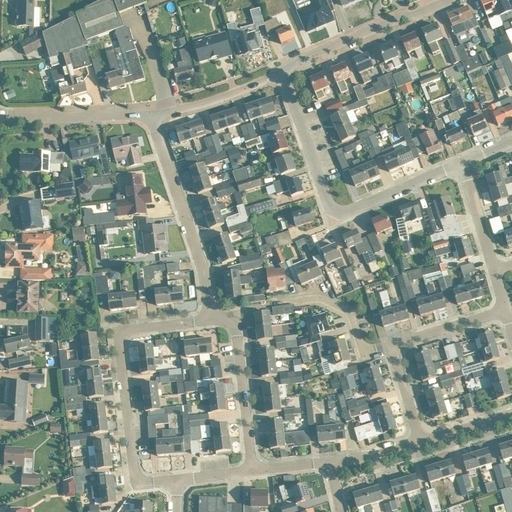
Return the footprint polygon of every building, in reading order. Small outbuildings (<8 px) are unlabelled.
[(15,22),(15,26),(17,27),(27,27),(32,27),(39,27),(39,9),(33,9),(33,0),(27,0),(26,0),(17,0),(17,8),(19,8),(18,14),(17,14),(17,18),(16,18),(16,21),(15,22)] [(44,32),(42,33),(43,36),(43,37),(44,40),(49,59),(50,61),(51,65),(51,67),(58,65),(59,65),(61,69),(51,72),(55,85),(57,85),(61,97),(72,93),(72,96),(86,92),(83,83),(84,83),(83,81),(83,82),(82,80),(75,82),(72,71),(85,68),(90,67),(84,46),(87,45),(86,41),(114,30),(122,27),(118,14),(145,3),(143,0),(103,0),(83,10),(84,11),(75,15),(75,16),(50,29),(44,32)] [(298,0),(294,2),(299,12),(307,32),(316,28),(324,24),(333,21),(325,1),(324,1),(323,0),(298,0)] [(498,16),(491,0),(484,0),(481,2),(489,21),(489,20),(492,27),(502,23),(499,17),(499,16),(498,16)] [(503,0),(491,0),(498,16),(499,16),(499,17),(511,12),(507,3),(506,4),(503,0)] [(457,12),(461,23),(465,32),(478,26),(472,12),(470,13),(468,7),(457,12)] [(234,11),(225,13),(228,23),(236,21),(234,11)] [(260,12),(252,14),(256,28),(257,30),(265,28),(260,12)] [(461,23),(457,12),(448,16),(452,27),(451,28),(455,36),(465,32),(461,23)] [(276,20),(265,25),(268,38),(277,34),(281,45),(295,39),(290,28),(284,31),(282,24),(279,26),(276,20)] [(443,39),(437,25),(423,31),(432,53),(440,50),(436,42),(443,39)] [(236,26),(228,28),(232,44),(236,43),(240,58),(244,58),(244,59),(254,56),(254,55),(264,52),(260,35),(249,38),(249,37),(240,39),(236,26)] [(119,48),(105,52),(109,65),(112,75),(105,77),(106,80),(109,90),(124,86),(123,83),(133,80),(134,83),(144,80),(141,70),(135,51),(135,50),(132,41),(129,30),(122,27),(114,30),(115,35),(117,39),(119,48)] [(502,27),(496,30),(499,36),(504,34),(502,27)] [(500,59),(501,60),(511,55),(511,46),(506,33),(499,36),(503,45),(493,49),(498,59),(501,58),(502,59),(500,59)] [(194,41),(193,37),(200,63),(218,58),(219,59),(231,56),(225,34),(224,34),(224,35),(206,40),(205,37),(194,41)] [(408,54),(414,51),(415,51),(418,59),(424,56),(415,34),(402,40),(408,54)] [(20,43),(25,54),(41,46),(37,38),(36,36),(35,36),(20,43)] [(178,47),(178,49),(186,47),(184,39),(176,41),(178,47)] [(450,40),(444,43),(453,65),(460,62),(450,40)] [(381,49),(380,50),(385,63),(392,60),(395,68),(401,66),(392,44),(386,47),(385,46),(381,48),(381,49)] [(472,58),(469,59),(463,45),(456,48),(462,63),(463,62),(467,73),(477,69),(482,67),(477,56),(472,58)] [(179,70),(174,71),(177,82),(195,78),(188,49),(180,51),(183,63),(177,64),(179,70)] [(492,49),(487,51),(489,58),(495,55),(492,49)] [(486,52),(479,55),(483,65),(490,62),(486,52)] [(373,68),(372,64),(368,55),(360,58),(360,59),(355,61),(354,60),(354,61),(365,84),(371,81),(366,71),(373,68)] [(511,64),(511,61),(511,60),(511,55),(501,60),(504,68),(505,67),(511,84),(511,64)] [(407,70),(412,82),(420,79),(411,58),(404,61),(408,70),(407,70)] [(91,61),(97,79),(103,77),(97,59),(91,61)] [(504,68),(501,60),(500,59),(494,62),(498,70),(494,72),(501,90),(511,86),(504,68)] [(331,70),(335,80),(342,94),(348,91),(344,81),(351,78),(345,64),(337,68),(332,71),(332,70),(331,70)] [(462,64),(456,66),(459,73),(464,70),(462,64)] [(400,87),(410,84),(411,84),(410,83),(412,82),(407,70),(393,76),(392,73),(384,76),(389,90),(397,86),(398,88),(400,87)] [(323,74),(309,80),(319,101),(325,98),(322,91),(329,87),(323,74)] [(438,74),(436,75),(434,76),(421,80),(419,81),(421,87),(427,84),(440,80),(438,74)] [(377,95),(389,90),(384,76),(377,79),(379,82),(372,85),(377,95)] [(435,83),(428,86),(431,93),(438,91),(435,83)] [(400,87),(399,88),(403,97),(413,93),(410,84),(400,87)] [(366,100),(367,99),(361,85),(354,88),(360,101),(360,102),(366,100)] [(452,94),(451,94),(457,109),(458,109),(458,111),(466,108),(458,89),(451,92),(452,94)] [(13,90),(5,93),(7,100),(15,97),(13,90)] [(457,109),(451,94),(430,102),(435,116),(440,114),(436,105),(448,100),(452,111),(457,109)] [(484,96),(478,99),(481,105),(487,102),(484,96)] [(500,102),(504,109),(503,110),(508,122),(511,120),(511,96),(511,97),(500,102)] [(271,99),(259,103),(263,117),(276,113),(271,99)] [(369,105),(367,99),(366,100),(360,102),(360,101),(355,103),(344,107),(346,112),(348,111),(349,112),(369,105)] [(317,110),(322,108),(319,101),(314,103),(317,110)] [(342,109),(339,101),(326,106),(329,114),(342,109)] [(263,117),(259,103),(246,107),(250,121),(258,119),(260,125),(265,123),(263,117)] [(488,130),(477,103),(470,106),(476,119),(468,122),(474,136),(482,133),(481,132),(487,129),(488,131),(488,130)] [(498,126),(508,122),(503,110),(497,112),(494,104),(488,107),(494,123),(497,122),(498,126)] [(236,110),(224,114),(229,128),(241,124),(236,110)] [(446,134),(451,146),(465,140),(457,122),(461,121),(457,111),(448,116),(452,126),(450,127),(452,132),(446,134)] [(332,119),(337,131),(350,125),(345,113),(332,119)] [(229,128),(224,114),(211,119),(215,133),(229,128)] [(278,119),(268,122),(265,123),(269,135),(276,132),(281,131),(278,119)] [(446,133),(441,120),(435,122),(440,135),(446,133)] [(201,122),(189,126),(194,140),(206,136),(201,122)] [(405,122),(396,126),(400,138),(404,137),(407,145),(413,143),(412,141),(408,130),(405,122)] [(253,124),(247,126),(252,141),(260,138),(259,134),(256,135),(255,133),(253,124)] [(350,125),(337,131),(342,143),(355,138),(350,125)] [(194,140),(189,126),(176,130),(181,144),(194,140)] [(243,143),(243,144),(252,141),(247,126),(241,127),(244,138),(240,139),(242,144),(243,143)] [(366,132),(358,136),(360,141),(369,137),(373,135),(371,131),(367,133),(366,132)] [(260,138),(252,141),(243,144),(245,148),(247,147),(248,150),(257,146),(258,150),(260,151),(263,150),(271,148),(273,154),(288,149),(283,135),(278,137),(276,132),(269,135),(260,138)] [(433,132),(420,137),(424,147),(428,156),(441,150),(440,147),(443,146),(440,140),(437,142),(433,132)] [(217,135),(211,136),(217,154),(226,151),(234,148),(233,145),(221,148),(217,135)] [(373,136),(373,135),(369,137),(378,158),(383,156),(374,136),(373,136)] [(199,154),(200,160),(217,154),(211,136),(204,139),(207,149),(206,152),(199,154)] [(141,157),(141,156),(140,149),(137,137),(127,139),(128,140),(122,141),(122,138),(112,140),(116,160),(123,158),(124,161),(126,160),(128,167),(142,164),(140,157),(141,157)] [(369,137),(360,141),(353,144),(355,147),(361,144),(365,153),(369,152),(372,160),(378,158),(369,137)] [(66,154),(65,154),(68,162),(68,161),(73,160),(73,161),(100,155),(105,175),(112,175),(105,146),(99,147),(97,138),(64,145),(66,154)] [(413,143),(418,155),(424,153),(418,139),(412,141),(413,143)] [(355,150),(353,145),(344,148),(346,154),(355,150)] [(238,148),(227,152),(231,164),(237,162),(242,161),(238,148)] [(408,148),(396,154),(402,167),(414,162),(414,161),(408,148)] [(335,152),(343,172),(344,172),(350,169),(342,150),(335,152)] [(188,165),(189,164),(200,160),(199,154),(195,155),(194,151),(184,154),(188,165)] [(226,151),(217,154),(200,160),(189,164),(191,169),(190,170),(194,182),(208,177),(204,166),(208,166),(228,159),(226,151)] [(68,162),(65,154),(38,153),(38,156),(21,156),(21,172),(46,173),(51,173),(51,164),(63,165),(63,163),(68,162)] [(396,154),(384,159),(386,163),(390,173),(402,167),(396,154)] [(278,168),(280,176),(296,171),(291,157),(267,165),(269,171),(278,168)] [(350,173),(349,173),(351,176),(355,187),(367,182),(361,168),(362,168),(359,160),(353,162),(356,170),(350,173)] [(237,162),(231,164),(233,171),(238,169),(239,169),(237,162)] [(374,163),(362,168),(361,168),(367,182),(380,177),(374,163)] [(510,184),(504,165),(499,167),(501,174),(487,178),(490,190),(504,186),(510,184)] [(236,182),(237,187),(239,192),(240,192),(240,193),(245,191),(262,186),(259,176),(248,179),(244,168),(232,172),(236,181),(236,182)] [(62,173),(58,180),(64,184),(66,184),(70,178),(69,177),(62,173)] [(117,208),(118,217),(147,214),(146,204),(151,203),(150,189),(143,190),(142,176),(124,179),(126,193),(118,194),(116,196),(117,202),(108,203),(109,209),(117,208)] [(109,177),(85,179),(85,180),(86,188),(93,187),(109,186),(109,177)] [(198,195),(212,190),(208,177),(194,182),(198,195)] [(285,193),(289,191),(291,198),(304,193),(299,180),(287,184),(286,180),(273,184),(277,195),(285,192),(285,193)] [(53,185),(55,199),(76,197),(74,182),(66,184),(64,184),(53,185)] [(236,182),(231,183),(215,188),(217,194),(237,187),(236,182)] [(508,199),(510,205),(511,204),(511,183),(510,185),(510,184),(504,186),(490,190),(494,203),(508,199)] [(237,187),(217,194),(219,199),(228,196),(239,192),(237,187)] [(449,198),(434,203),(438,212),(445,232),(439,234),(430,237),(433,245),(440,243),(448,240),(448,241),(464,235),(459,223),(457,223),(454,215),(455,215),(452,208),(453,207),(452,205),(451,205),(449,198)] [(248,217),(274,209),(278,208),(275,199),(245,208),(248,217)] [(216,200),(211,201),(202,204),(206,217),(220,212),(227,210),(224,203),(218,205),(216,200)] [(20,204),(21,213),(22,221),(24,221),(25,231),(43,229),(39,201),(20,204)] [(423,219),(417,203),(400,209),(403,219),(396,221),(401,242),(409,240),(405,225),(412,222),(423,219)] [(228,219),(226,221),(227,224),(229,229),(249,222),(248,217),(245,208),(243,204),(238,206),(237,206),(239,214),(239,215),(228,219)] [(498,214),(511,211),(511,210),(511,204),(510,205),(497,209),(498,214)] [(422,211),(430,237),(439,234),(430,208),(422,211)] [(115,223),(114,214),(93,216),(92,209),(84,210),(85,217),(83,217),(84,226),(97,225),(97,226),(115,223)] [(310,210),(285,217),(284,215),(278,217),(278,220),(284,218),(285,220),(287,230),(314,222),(310,210)] [(511,215),(511,213),(511,211),(498,214),(500,218),(500,219),(511,215)] [(210,230),(224,225),(220,212),(206,217),(210,230)] [(57,213),(50,214),(51,226),(58,226),(57,213)] [(373,222),(373,220),(372,221),(378,235),(385,232),(386,235),(393,232),(386,215),(378,218),(379,219),(373,222)] [(500,218),(490,221),(494,236),(504,233),(502,226),(500,219),(500,218)] [(144,237),(146,255),(167,253),(165,237),(167,237),(166,226),(154,228),(153,220),(139,222),(140,230),(145,230),(146,237),(144,237)] [(115,223),(97,226),(97,232),(106,230),(127,228),(127,221),(115,223)] [(249,222),(229,229),(231,234),(240,231),(241,234),(253,230),(250,221),(249,222)] [(509,224),(502,226),(504,233),(508,247),(511,245),(511,230),(511,231),(509,224)] [(79,242),(80,246),(86,245),(84,228),(77,228),(79,242)] [(97,232),(99,248),(108,247),(107,236),(106,230),(97,232)] [(357,231),(343,237),(346,244),(345,244),(346,246),(346,245),(348,249),(354,246),(355,246),(359,255),(362,254),(367,265),(368,265),(376,261),(372,251),(370,247),(366,238),(361,240),(357,231)] [(256,239),(259,248),(261,255),(280,249),(279,247),(293,244),(289,232),(265,239),(267,245),(263,247),(260,237),(256,239)] [(375,254),(382,251),(375,233),(367,236),(375,254)] [(214,239),(218,252),(232,247),(228,235),(214,239)] [(23,268),(23,261),(32,261),(32,263),(42,264),(42,257),(39,257),(39,249),(43,246),(52,246),(52,237),(37,237),(36,237),(36,239),(23,238),(23,248),(18,247),(17,247),(17,245),(10,245),(10,247),(8,247),(8,248),(9,248),(9,255),(7,255),(7,260),(8,261),(7,268),(23,268)] [(310,237),(304,239),(313,258),(319,255),(310,237)] [(460,238),(433,246),(434,250),(436,258),(438,257),(440,257),(452,253),(450,248),(455,246),(460,261),(473,257),(469,242),(462,244),(460,238)] [(330,248),(322,251),(328,265),(335,262),(338,269),(345,267),(336,245),(335,245),(335,246),(330,248)] [(218,252),(222,265),(236,260),(232,247),(218,252)] [(280,250),(273,253),(278,265),(285,262),(280,250)] [(239,257),(240,265),(262,260),(260,253),(239,257)] [(446,265),(445,263),(442,264),(440,257),(438,257),(436,258),(435,258),(433,259),(435,266),(439,265),(441,272),(441,273),(442,273),(449,271),(447,265),(446,265)] [(307,259),(303,261),(312,282),(322,277),(316,263),(310,266),(307,259)] [(263,268),(263,266),(262,260),(240,265),(242,272),(263,268)] [(285,263),(291,275),(295,284),(300,282),(302,286),(312,282),(303,261),(293,265),(291,260),(285,263)] [(167,265),(167,270),(168,274),(180,273),(179,264),(167,265)] [(461,268),(462,273),(463,276),(476,272),(473,264),(461,268)] [(166,265),(143,268),(144,280),(145,289),(151,289),(150,279),(155,279),(154,272),(158,271),(166,271),(167,271),(166,265)] [(435,266),(421,270),(421,271),(423,276),(441,272),(439,265),(435,266)] [(349,283),(350,283),(352,285),(345,288),(347,292),(359,287),(356,280),(357,280),(351,267),(344,270),(349,283)] [(399,276),(396,267),(388,270),(391,278),(399,276)] [(274,269),(267,270),(270,290),(286,287),(284,271),(274,273),(274,269)] [(50,271),(43,271),(22,270),(22,281),(50,282),(50,271)] [(118,271),(109,272),(111,281),(120,280),(118,271)] [(449,271),(442,273),(443,278),(444,279),(447,291),(453,289),(447,271),(449,271)] [(102,273),(93,274),(93,280),(96,296),(109,294),(107,278),(103,279),(102,273)] [(224,274),(226,288),(241,286),(241,285),(252,284),(251,276),(240,277),(239,273),(224,274)] [(408,274),(402,275),(410,302),(416,300),(408,274)] [(404,304),(410,302),(402,275),(396,277),(404,304)] [(443,278),(438,280),(441,293),(447,291),(444,279),(443,278)] [(18,295),(18,301),(19,301),(18,313),(39,314),(40,313),(41,312),(41,310),(42,307),(40,305),(40,284),(19,283),(19,295),(18,295)] [(82,283),(81,294),(90,294),(90,283),(82,283)] [(466,288),(471,302),(483,298),(479,284),(466,288)] [(430,299),(429,299),(434,313),(446,309),(442,295),(436,297),(433,285),(426,287),(430,299)] [(226,288),(227,301),(242,299),(241,286),(226,288)] [(182,288),(169,290),(171,305),(183,303),(182,288)] [(466,288),(454,292),(458,305),(471,302),(466,288)] [(169,290),(155,291),(157,306),(171,305),(169,290)] [(137,309),(135,294),(122,295),(124,310),(137,309)] [(124,310),(122,295),(109,297),(111,312),(124,310)] [(265,301),(264,296),(245,298),(246,304),(265,301)] [(396,324),(409,320),(405,306),(399,308),(396,298),(389,300),(396,324)] [(429,299),(417,303),(421,317),(434,313),(429,299)] [(378,315),(374,300),(368,301),(373,316),(378,315)] [(396,324),(389,300),(382,303),(385,312),(380,314),(384,328),(396,324)] [(294,313),(294,309),(293,305),(272,308),(274,316),(294,313)] [(270,313),(255,315),(257,329),(271,327),(270,313)] [(300,348),(317,343),(321,342),(319,334),(330,331),(325,316),(316,318),(315,316),(306,319),(310,333),(306,334),(307,338),(300,340),(300,348)] [(59,319),(36,319),(36,343),(48,343),(48,334),(59,334),(59,319)] [(77,332),(68,337),(70,342),(79,338),(78,336),(82,336),(83,349),(83,350),(98,348),(97,335),(89,335),(89,334),(100,333),(99,327),(85,329),(77,332)] [(258,341),(273,340),(271,327),(257,329),(258,341)] [(479,338),(483,350),(496,346),(492,333),(479,338)] [(298,336),(285,338),(276,339),(276,344),(298,342),(298,336)] [(32,351),(29,337),(5,342),(7,352),(23,348),(24,351),(26,352),(32,351)] [(334,338),(321,342),(317,343),(320,352),(319,352),(321,359),(348,351),(344,341),(335,343),(334,338)] [(211,340),(198,341),(200,356),(213,355),(211,340)] [(198,341),(185,343),(186,357),(200,356),(198,341)] [(277,350),(292,348),(299,347),(298,342),(276,344),(277,350)] [(463,356),(459,343),(454,345),(458,358),(463,356)] [(458,358),(454,345),(444,348),(448,361),(452,359),(458,358)] [(138,348),(140,362),(155,360),(155,359),(153,346),(138,348)] [(483,350),(477,351),(481,364),(470,367),(470,368),(462,370),(463,376),(473,373),(485,369),(484,364),(500,359),(498,353),(500,352),(498,347),(497,347),(496,346),(483,350)] [(59,352),(62,370),(69,370),(83,368),(82,363),(85,363),(100,361),(98,348),(83,350),(83,349),(77,350),(78,360),(68,362),(67,351),(59,352)] [(261,364),(276,362),(274,349),(259,351),(261,364)] [(351,362),(348,351),(321,359),(322,363),(328,361),(332,374),(337,372),(343,370),(342,365),(351,362)] [(415,357),(419,369),(433,365),(429,353),(415,357)] [(180,354),(168,355),(168,363),(180,363),(180,354)] [(308,355),(302,357),(304,364),(310,362),(308,355)] [(11,370),(32,365),(30,357),(9,362),(11,370)] [(211,367),(214,366),(215,379),(218,379),(222,379),(221,366),(220,361),(219,361),(218,357),(212,358),(212,357),(210,357),(211,367)] [(156,373),(155,366),(160,365),(159,359),(155,359),(155,360),(140,362),(141,375),(156,373)] [(276,362),(261,364),(262,378),(277,376),(276,362)] [(437,378),(435,371),(442,369),(440,363),(433,365),(419,369),(423,382),(437,378)] [(360,366),(343,370),(337,372),(343,393),(350,390),(357,388),(353,375),(362,373),(360,366)] [(198,367),(189,368),(190,381),(199,380),(198,367)] [(208,368),(201,369),(203,379),(209,378),(208,368)] [(364,372),(368,385),(382,381),(378,368),(364,372)] [(485,369),(473,373),(474,379),(487,375),(485,369)] [(69,370),(62,370),(62,376),(64,388),(71,387),(69,376),(69,375),(69,370)] [(87,379),(78,380),(78,387),(80,387),(88,386),(102,384),(101,370),(91,372),(86,372),(87,379)] [(160,372),(160,378),(183,376),(183,374),(183,371),(183,370),(160,372)] [(310,370),(302,372),(303,376),(304,382),(313,379),(310,370)] [(454,379),(463,376),(462,370),(452,373),(439,377),(441,383),(454,379)] [(490,375),(494,387),(507,383),(504,370),(490,375)] [(45,377),(30,376),(30,384),(44,385),(45,377)] [(183,376),(160,378),(161,384),(177,382),(178,395),(186,394),(186,393),(184,383),(183,376)] [(263,387),(265,400),(280,399),(280,398),(287,397),(285,385),(303,383),(303,377),(280,380),(281,385),(263,387)] [(215,379),(184,383),(186,393),(198,391),(198,388),(206,387),(208,387),(209,392),(200,393),(201,401),(204,400),(204,401),(225,398),(223,385),(219,386),(218,379),(215,379)] [(338,379),(331,381),(333,391),(341,389),(338,379)] [(454,379),(441,383),(443,389),(456,385),(454,379)] [(386,393),(382,381),(368,385),(372,398),(386,393)] [(0,420),(5,421),(5,422),(25,423),(26,409),(28,383),(8,382),(7,392),(11,392),(10,398),(9,398),(9,407),(0,406),(0,420)] [(507,383),(494,387),(498,400),(511,396),(507,383)] [(104,397),(102,384),(88,386),(89,398),(89,399),(94,398),(104,397)] [(153,385),(143,386),(144,399),(160,397),(158,384),(153,385)] [(79,396),(77,387),(71,387),(64,388),(66,407),(87,404),(86,395),(79,396)] [(343,393),(343,394),(349,411),(371,404),(370,398),(357,402),(356,399),(353,400),(346,402),(345,400),(352,397),(350,390),(343,393)] [(427,394),(430,406),(444,402),(440,390),(427,394)] [(478,406),(475,396),(474,393),(469,395),(473,408),(478,406)] [(338,395),(343,413),(349,411),(343,394),(338,395)] [(473,408),(469,395),(463,396),(467,409),(473,408)] [(160,397),(144,399),(146,412),(150,412),(151,417),(168,415),(182,413),(184,413),(187,413),(187,407),(183,407),(164,410),(161,410),(160,397)] [(211,406),(211,413),(226,412),(225,398),(204,401),(204,406),(211,406)] [(280,399),(265,400),(266,413),(281,412),(280,399)] [(311,399),(305,400),(308,427),(314,426),(311,399)] [(351,419),(361,416),(360,414),(368,411),(372,424),(393,418),(389,405),(388,405),(386,399),(371,404),(349,411),(351,419)] [(188,407),(187,407),(187,413),(188,423),(210,420),(209,415),(189,417),(189,413),(192,413),(191,402),(187,403),(188,407)] [(430,406),(434,419),(448,415),(444,402),(430,406)] [(91,408),(92,421),(107,419),(105,406),(91,408)] [(351,419),(349,411),(343,413),(346,423),(352,421),(351,419)] [(32,420),(35,426),(49,421),(49,420),(53,418),(51,414),(47,416),(46,414),(32,420)] [(151,417),(148,418),(149,439),(157,439),(156,425),(169,424),(168,415),(151,417)] [(333,442),(331,428),(331,427),(330,416),(323,416),(324,428),(318,429),(319,444),(333,442)] [(397,430),(393,418),(372,424),(368,425),(360,427),(360,428),(354,429),(358,442),(366,440),(364,434),(370,433),(382,429),(383,434),(383,435),(390,432),(397,430)] [(108,433),(107,419),(92,421),(94,434),(108,433)] [(210,420),(188,423),(190,436),(191,442),(197,441),(197,442),(200,441),(202,439),(201,427),(210,426),(210,420)] [(282,421),(268,423),(269,436),(284,434),(282,421)] [(358,421),(352,423),(354,429),(360,428),(360,427),(358,421)] [(51,425),(50,433),(61,434),(62,426),(51,425)] [(228,425),(213,426),(215,439),(229,438),(228,425)] [(346,441),(345,431),(344,426),(331,427),(331,428),(333,442),(346,441)] [(163,441),(157,442),(158,457),(171,456),(170,430),(169,430),(162,431),(163,441)] [(174,430),(170,430),(171,456),(184,455),(184,451),(183,440),(176,440),(176,430),(174,430)] [(288,444),(290,445),(295,445),(295,447),(310,445),(309,432),(284,434),(269,436),(271,450),(285,448),(284,441),(288,441),(288,444)] [(390,432),(383,435),(384,437),(385,439),(385,442),(392,440),(392,437),(391,435),(390,432)] [(69,435),(70,442),(91,439),(90,433),(69,435)] [(215,439),(216,453),(231,451),(229,438),(215,439)] [(92,445),(91,439),(70,442),(71,447),(82,446),(92,445)] [(197,441),(191,442),(191,450),(191,451),(192,454),(201,454),(200,444),(200,441),(197,442),(197,441)] [(95,443),(96,456),(96,457),(111,455),(109,442),(95,443)] [(499,447),(504,461),(511,458),(511,443),(499,447)] [(6,466),(24,467),(25,458),(33,458),(33,451),(7,450),(6,466)] [(488,450),(476,454),(480,468),(492,464),(488,450)] [(476,454),(463,458),(467,472),(480,468),(476,454)] [(73,477),(70,478),(73,478),(95,475),(95,469),(98,469),(98,470),(113,468),(111,455),(96,457),(96,456),(89,457),(90,469),(86,469),(85,467),(72,468),(73,477)] [(438,465),(443,479),(456,476),(451,461),(438,465)] [(499,466),(502,475),(507,473),(505,464),(499,466)] [(426,469),(429,478),(430,483),(443,479),(438,465),(426,469)] [(506,488),(502,475),(499,466),(493,467),(496,476),(499,485),(500,490),(506,488)] [(40,476),(33,476),(23,475),(23,485),(39,486),(40,476)] [(87,484),(87,482),(96,481),(95,475),(73,478),(76,497),(76,496),(80,495),(79,485),(87,484)] [(462,477),(465,486),(470,484),(467,475),(462,477)] [(416,476),(403,480),(407,495),(411,494),(420,491),(419,486),(416,476)] [(115,491),(114,477),(99,479),(100,486),(91,487),(92,493),(115,491)] [(462,477),(457,478),(460,488),(462,497),(468,495),(465,486),(462,477)] [(66,498),(76,497),(73,478),(70,478),(65,481),(64,481),(66,498)] [(395,498),(407,495),(403,480),(390,484),(395,498)] [(286,491),(284,486),(279,488),(283,500),(295,497),(298,504),(310,500),(307,492),(309,492),(307,486),(305,487),(305,485),(286,491)] [(501,491),(500,491),(504,505),(506,511),(511,511),(511,491),(511,488),(511,485),(510,486),(511,488),(501,491)] [(383,502),(379,487),(366,491),(370,505),(383,502)] [(435,489),(428,491),(434,511),(437,511),(441,511),(435,489)] [(117,504),(115,491),(92,493),(93,499),(101,498),(102,506),(117,504)] [(366,491),(353,495),(358,509),(364,507),(365,511),(372,511),(370,505),(366,491)] [(434,511),(428,491),(421,493),(426,511),(434,511)] [(244,501),(243,511),(259,511),(259,508),(268,508),(268,492),(252,492),(252,501),(244,501)] [(240,511),(241,505),(231,505),(230,511),(226,511),(227,499),(200,498),(200,502),(199,502),(199,504),(200,504),(199,511),(240,511)] [(390,503),(384,505),(386,511),(391,511),(393,511),(390,503)]
